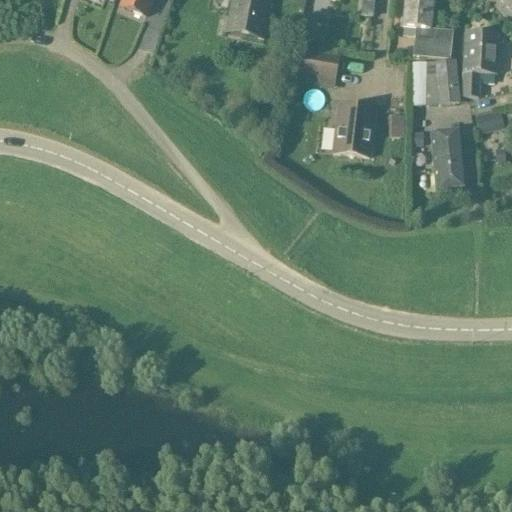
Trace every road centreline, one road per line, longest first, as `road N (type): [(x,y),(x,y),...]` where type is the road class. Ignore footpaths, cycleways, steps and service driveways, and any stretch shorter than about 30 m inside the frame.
road 1 (tertiary): [(0,148),(94,174),(340,308),(397,327),(511,332)]
road 2 (unknown): [(35,37),(106,83),(228,208),(239,226),(230,248)]
